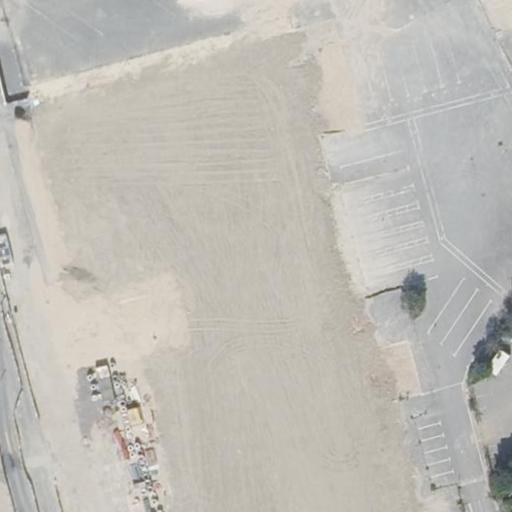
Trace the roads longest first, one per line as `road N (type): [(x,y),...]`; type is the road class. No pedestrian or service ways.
road 1 (unknown): [(363,0),(420,62),(451,147),(462,245),(452,341),(455,414),(485,511)]
road 2 (unknown): [(0,69),(240,0)]
road 3 (unclassified): [(41,511),(0,360)]
